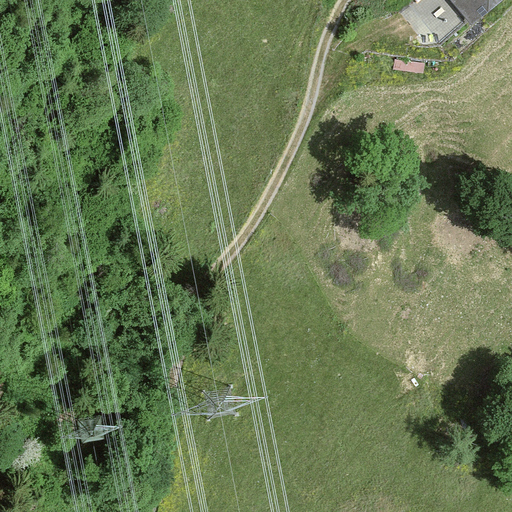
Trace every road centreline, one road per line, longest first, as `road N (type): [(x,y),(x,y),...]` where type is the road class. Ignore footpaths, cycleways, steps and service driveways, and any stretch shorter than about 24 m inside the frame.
road 1 (track): [(152,511),(187,322),(211,271),(286,170),(331,25),(351,0)]
road 2 (track): [(440,4),(365,32),(346,48),(305,117)]
